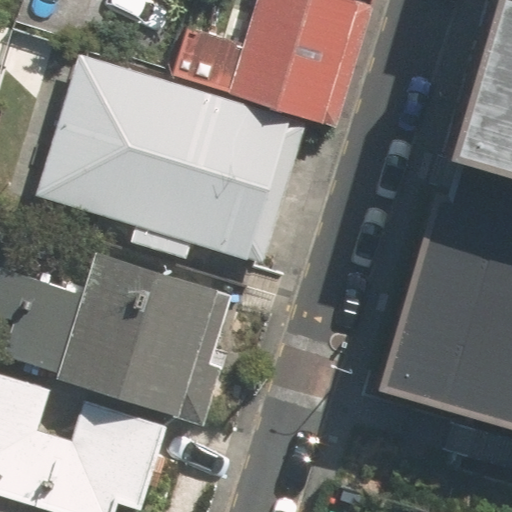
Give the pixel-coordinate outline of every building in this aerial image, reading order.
[(362,0),(249,0),(226,77),(330,108),(362,0)] [(511,0),(494,0),(379,364),(511,406),(511,0)] [(306,118),(78,52),(37,195),(260,261),(306,118)] [(83,294),(3,269),(0,280),(0,315),(14,320),(3,357),(58,372),(56,376),(176,410),(176,416),(202,426),(218,365),(209,363),(230,294),(95,253),(83,294)] [(49,387),(0,372),(0,490),(66,511),(112,511),(117,499),(141,507),(163,423),(85,398),(71,440),(37,429),(49,387)]
